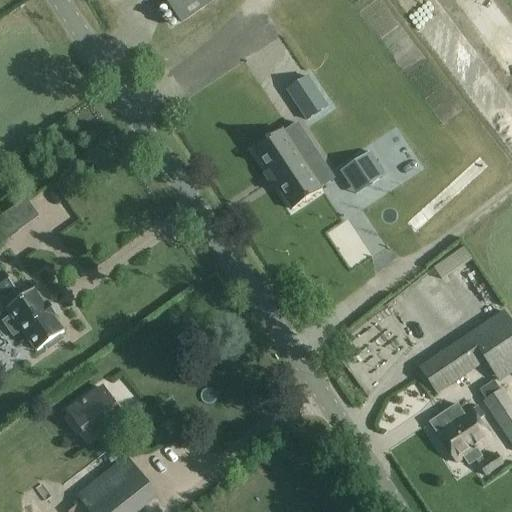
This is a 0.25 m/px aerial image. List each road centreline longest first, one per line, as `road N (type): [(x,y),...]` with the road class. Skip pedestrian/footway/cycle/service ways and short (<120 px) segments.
road 1 (unclassified): [(398,511),(58,0)]
road 2 (unknown): [(303,367),(511,202)]
road 3 (track): [(319,391),(171,511)]
